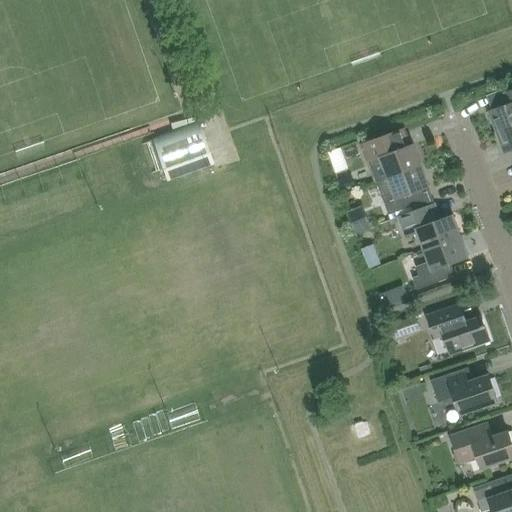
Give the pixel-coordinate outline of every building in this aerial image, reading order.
[(489,112),(497,132),(511,126),(511,90),(505,93),(509,104),(489,112)] [(198,124),(151,141),(161,171),(208,154),(198,124)] [(511,126),(497,132),(504,153),(511,150),(511,126)] [(380,158),(388,179),(422,166),(414,145),(391,153),(387,142),(365,150),(369,162),(380,158)] [(430,188),(422,166),(388,179),(377,183),(385,204),(389,216),(411,207),(407,196),(430,188)] [(374,177),(361,179),(363,199),(377,198),(374,177)] [(348,178),(337,182),(341,193),(352,190),(348,178)] [(419,233),(425,251),(461,237),(453,216),(427,226),(421,209),(398,218),(406,238),(419,233)] [(356,235),(373,230),(366,211),(349,217),(356,235)] [(469,258),(461,237),(425,251),(429,262),(416,267),(419,276),(413,279),(418,290),(448,279),(443,268),(469,258)] [(372,241),(358,243),(360,263),(374,261),(372,241)] [(490,341),(482,318),(457,326),(451,308),(428,317),(436,339),(444,336),(450,352),(463,347),(464,350),(490,341)] [(417,315),(392,323),(397,339),(422,330),(417,315)] [(473,382),(469,369),(431,381),(439,404),(455,398),(461,415),(499,402),(490,376),(473,382)] [(355,437),(367,434),(362,420),(351,423),(355,437)] [(511,459),(511,440),(509,432),(487,440),(483,426),(451,437),(460,464),(478,458),(482,470),(511,459)] [(511,511),(511,492),(507,494),(503,483),(475,493),(481,511),(485,511),(493,509),(494,511),(511,511)]
